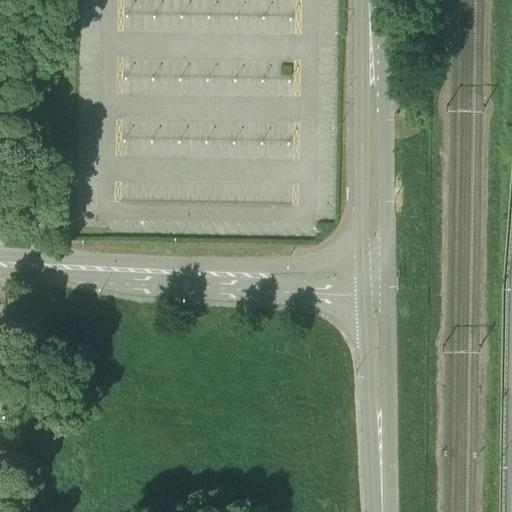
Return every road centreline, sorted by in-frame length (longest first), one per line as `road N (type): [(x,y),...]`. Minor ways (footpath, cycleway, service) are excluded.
road 1 (tertiary): [(375,281),(0,265)]
road 2 (tertiary): [(375,281),(375,0)]
road 3 (tertiary): [(384,511),(375,281)]
